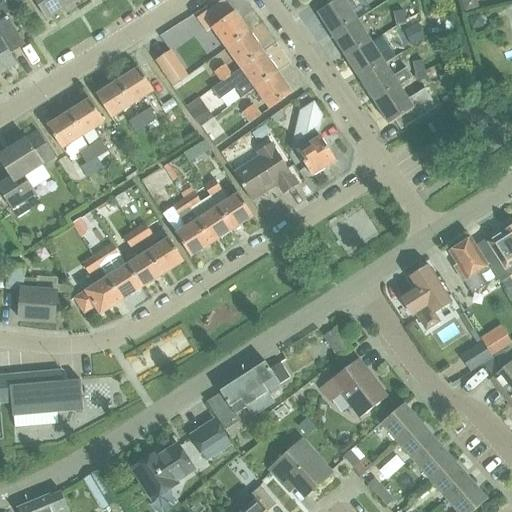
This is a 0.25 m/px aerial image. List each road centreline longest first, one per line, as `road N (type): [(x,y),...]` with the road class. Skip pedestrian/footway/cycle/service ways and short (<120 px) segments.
road 1 (residential): [(0,340),(63,346),(109,339),(386,168)]
road 2 (residential): [(0,498),(76,465),(358,282)]
road 3 (residential): [(511,444),(484,414),(412,368),(358,282)]
road 4 (residential): [(386,168),(253,0)]
road 5 (residential): [(174,0),(0,110)]
